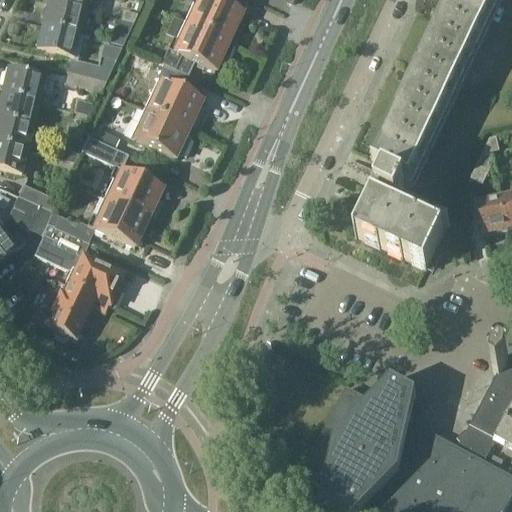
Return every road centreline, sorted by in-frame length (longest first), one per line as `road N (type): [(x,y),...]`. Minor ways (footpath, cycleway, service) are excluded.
road 1 (residential): [(257,228),(285,235),(398,0)]
road 2 (tertiary): [(154,449),(227,312),(257,228)]
road 3 (tertiary): [(236,222),(118,423)]
road 4 (tertiary): [(276,139),(345,0)]
road 5 (primary): [(118,423),(40,425),(0,397)]
